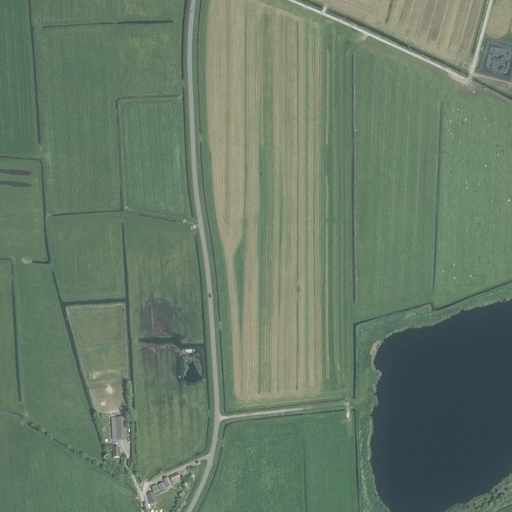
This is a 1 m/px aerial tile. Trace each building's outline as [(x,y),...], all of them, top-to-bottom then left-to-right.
[(112,418),(112,440),(126,440),(125,418),(112,418)] [(117,449),(117,446),(107,446),(107,451),(113,451),(113,458),(120,458),(119,449),(117,449)] [(170,477),(170,478),(168,479),(168,478),(163,480),(167,488),(171,486),(170,482),(171,481),(172,483),(175,481),(175,480),(179,478),(177,474),(170,477)] [(167,491),(164,483),(158,486),(161,493),(167,491)] [(155,496),(154,493),(147,495),(150,505),(156,504),(153,496),(155,496)]
